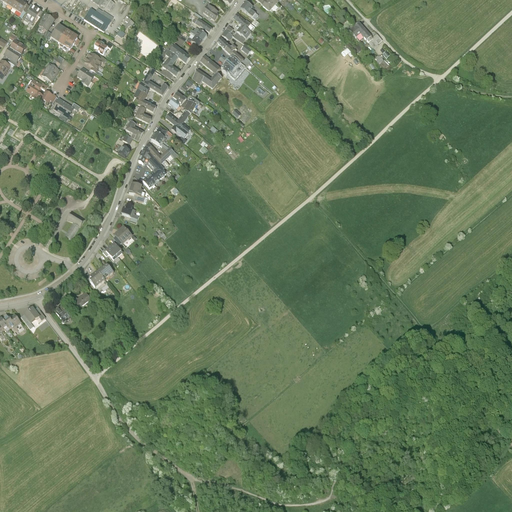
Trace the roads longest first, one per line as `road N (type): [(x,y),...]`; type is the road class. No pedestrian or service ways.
road 1 (track): [(433,368),(401,368),(365,401),(332,497),(281,505),(186,478),(139,444),(93,377)]
road 2 (residential): [(0,306),(55,289),(85,260),(171,91),(240,0)]
road 3 (track): [(93,377),(311,199)]
road 4 (track): [(311,199),(421,325),(433,368)]
road 5 (track): [(311,199),(440,79)]
road 6 (residential): [(35,0),(91,34),(60,88)]
road 7 (residential): [(347,0),(404,61),(440,79)]
